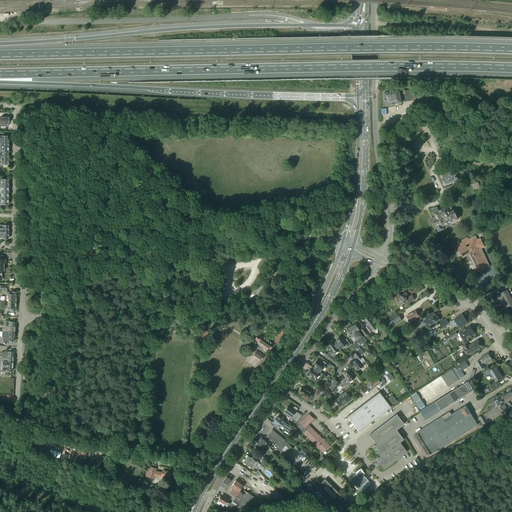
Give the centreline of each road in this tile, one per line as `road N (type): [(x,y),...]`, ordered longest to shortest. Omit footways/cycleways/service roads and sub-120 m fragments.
road 1 (motorway): [(0,73),(511,67)]
road 2 (motorway): [(511,50),(0,55)]
road 3 (unknown): [(296,239),(103,274),(42,309),(5,511)]
road 4 (motorway): [(0,79),(357,96)]
road 5 (unclassified): [(20,317),(97,308),(221,311),(256,292),(290,242),(315,236),(342,243)]
road 6 (motorway): [(346,25),(0,43)]
road 7 (primary): [(342,243),(306,327),(222,447),(188,511)]
road 8 (primary): [(200,497),(311,332),(353,248)]
road 9 (unclassified): [(380,261),(390,230),(375,126),(373,0)]
road 10 (unclassified): [(20,317),(15,112),(0,105)]
road 11 (unclassified): [(191,469),(16,425)]
road 12 (unclassified): [(210,496),(311,347)]
road 13 (primary): [(353,248),(365,176),(366,88)]
road 14 (primary): [(357,96),(354,199),(342,243)]
road 15 (unclassified): [(493,333),(458,298),(380,261)]
